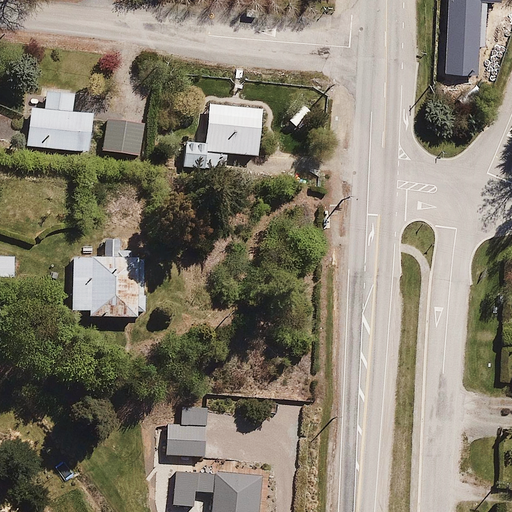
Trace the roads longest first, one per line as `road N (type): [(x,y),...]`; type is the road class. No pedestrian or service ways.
road 1 (residential): [(380,49),(0,11)]
road 2 (secondary): [(355,511),(374,181)]
road 3 (residential): [(435,511),(447,296),(455,233),(471,197)]
road 4 (secondary): [(374,181),(380,49)]
